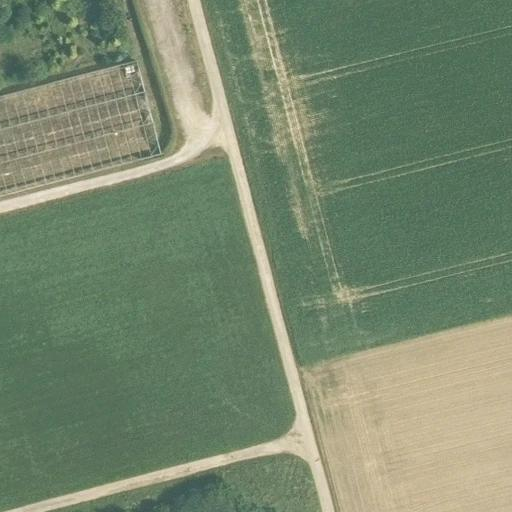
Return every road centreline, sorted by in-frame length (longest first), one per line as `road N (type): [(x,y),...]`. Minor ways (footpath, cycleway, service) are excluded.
road 1 (track): [(309,445),(194,0)]
road 2 (track): [(47,511),(309,445)]
